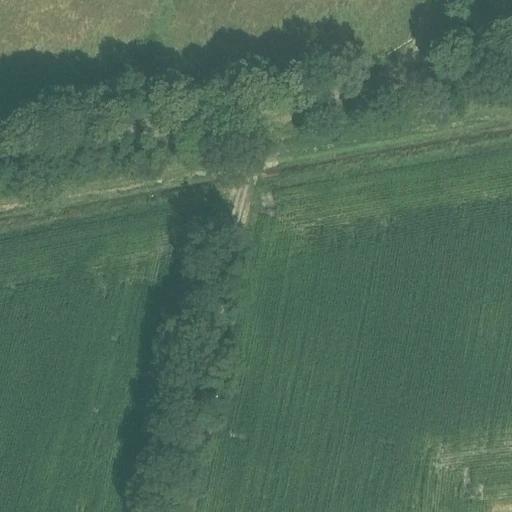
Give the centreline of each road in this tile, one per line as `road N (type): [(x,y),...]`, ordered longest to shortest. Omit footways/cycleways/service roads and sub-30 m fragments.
road 1 (track): [(264,105),(175,511)]
road 2 (track): [(0,157),(400,80)]
